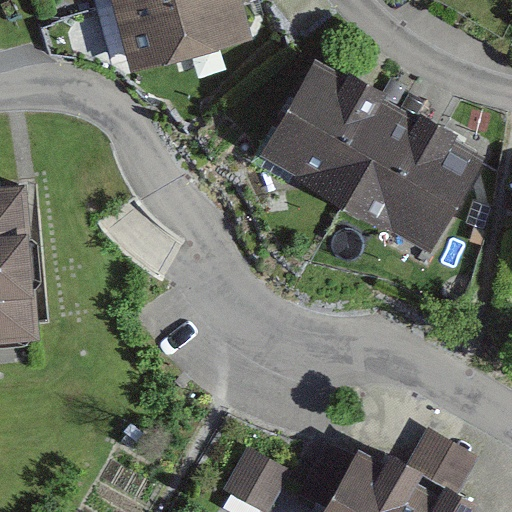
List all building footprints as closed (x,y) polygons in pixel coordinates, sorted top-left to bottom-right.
[(266,42),(254,0),(117,0),(138,77),(266,42)] [(491,149),(309,47),(255,142),(437,244),(491,149)] [(31,187),(0,189),(0,347),(44,344),(31,187)] [(372,465),(333,443),(293,511),(470,511),(474,505),(443,488),(463,453),(420,429),(402,462),(372,465)] [(260,511),(283,470),(241,447),(216,493),(253,511),(260,511)]
